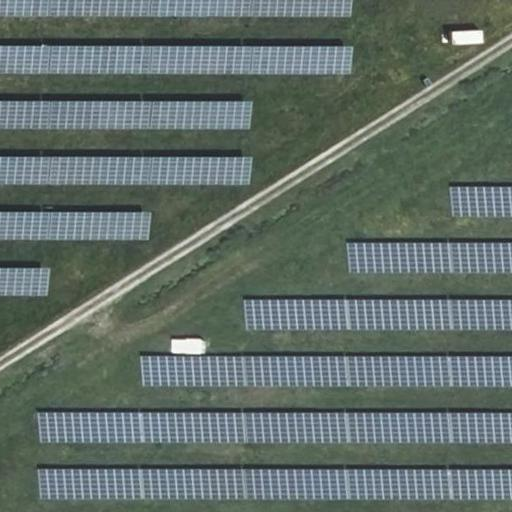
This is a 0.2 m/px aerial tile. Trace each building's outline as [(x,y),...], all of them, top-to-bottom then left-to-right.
[(140,13),(349,16),(349,0),(234,0),(235,5),(140,4),(140,13)] [(449,42),(479,40),(478,29),(448,31),(449,42)] [(0,71),(348,74),(349,48),(0,44),(0,71)] [(248,103),(0,100),(0,126),(248,129),(248,103)] [(0,156),(0,181),(247,185),(248,160),(0,156)] [(34,238),(146,239),(146,211),(34,210),(34,238)] [(464,302),(246,300),(246,329),(463,331),(464,302)] [(258,384),(471,387),(471,375),(424,374),(425,359),(258,356),(258,384)] [(60,486),(60,471),(41,471),(41,497),(74,497),(74,486),(60,486)]
